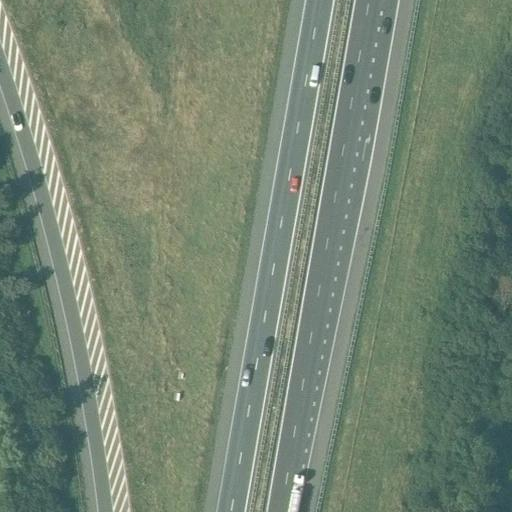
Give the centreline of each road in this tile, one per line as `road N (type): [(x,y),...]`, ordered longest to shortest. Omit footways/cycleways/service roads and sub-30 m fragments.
road 1 (motorway): [(281,511),(370,0)]
road 2 (motorway): [(319,0),(231,511)]
road 3 (motorway): [(0,65),(69,292),(107,511)]
